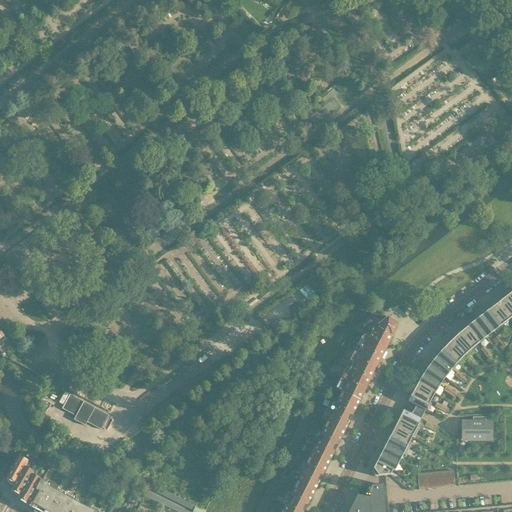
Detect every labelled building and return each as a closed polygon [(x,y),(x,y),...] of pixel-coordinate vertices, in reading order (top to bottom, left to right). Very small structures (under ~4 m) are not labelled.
[(511,317),(511,308),(504,298),(496,304),(509,320),(511,317)] [(509,320),(496,304),(489,310),(501,326),(509,320)] [(501,326),(489,310),(481,316),(494,332),(501,326)] [(494,332),(481,316),(474,322),(486,338),(494,332)] [(370,335),(368,338),(387,348),(392,337),(397,326),(388,318),(370,332),(370,335)] [(486,338),(474,322),(466,328),(478,344),(486,338)] [(337,325),(331,330),(335,336),(342,331),(337,325)] [(478,344),(466,328),(465,329),(464,329),(463,330),(462,331),(462,332),(461,332),(460,333),(459,334),(458,335),(471,350),(472,349),(473,348),(474,348),(474,347),(475,346),(476,346),(477,345),(478,344)] [(5,340),(0,333),(0,349),(2,352),(9,346),(10,346),(6,340),(5,340)] [(387,348),(368,338),(362,335),(360,339),(362,340),(359,347),(381,358),(387,348)] [(471,350),(458,335),(457,335),(456,336),(455,337),(454,338),(454,339),(453,340),(452,340),(451,341),(450,342),(464,356),(465,356),(466,355),(466,354),(467,353),(468,353),(469,352),(470,351),(470,350),(471,350)] [(464,356),(450,342),(449,343),(448,344),(447,345),(446,346),(445,347),(444,348),(443,349),(443,350),(457,363),(458,362),(459,362),(460,361),(460,360),(461,359),(462,359),(463,358),(463,357),(464,356)] [(381,358),(359,347),(356,353),(354,352),(351,357),(376,369),(381,358)] [(457,363),(443,350),(442,350),(441,351),(440,352),(439,353),(439,354),(438,355),(437,356),(436,357),(436,358),(451,370),(452,370),(452,369),(453,368),(454,367),(454,366),(455,366),(456,365),(457,364),(457,363)] [(376,369),(351,357),(349,361),(352,362),(348,369),(370,380),(376,369)] [(451,370),(436,358),(435,359),(434,359),(433,360),(433,361),(432,362),(431,363),(430,364),(430,365),(429,366),(445,378),(446,377),(446,376),(447,375),(448,375),(448,374),(449,373),(450,372),(450,371),(451,370)] [(217,364),(213,368),(217,374),(222,370),(217,364)] [(445,378),(429,366),(428,367),(428,368),(427,369),(426,370),(426,371),(425,372),(424,373),(424,374),(423,375),(440,386),(440,385),(441,384),(441,383),(442,382),(443,381),(443,380),(444,380),(444,379),(445,378)] [(370,380),(348,369),(345,375),(343,373),(341,378),(365,390),(370,380)] [(440,386),(423,375),(422,376),(422,377),(421,378),(420,379),(420,380),(419,381),(418,382),(418,383),(417,384),(434,394),(435,393),(436,392),(436,391),(437,390),(437,389),(438,388),(439,387),(440,386)] [(365,390),(341,378),(338,383),(340,384),(337,390),(341,392),(360,401),(365,390)] [(181,390),(180,392),(185,398),(200,387),(195,381),(193,380),(181,390)] [(320,382),(279,465),(285,468),(327,385),(320,382)] [(434,394),(417,384),(412,393),(430,402),(434,394)] [(360,401),(341,392),(335,404),(333,403),(327,414),(329,415),(326,421),(335,426),(332,432),(342,437),(360,401)] [(430,402),(412,393),(412,394),(408,401),(408,402),(425,411),(426,411),(426,410),(430,403),(430,402)] [(108,415),(70,395),(62,409),(76,417),(74,420),(85,426),(87,422),(101,430),(108,415)] [(163,405),(158,408),(163,414),(167,411),(163,405)] [(421,420),(403,411),(403,412),(399,419),(398,420),(416,429),(420,421),(421,420)] [(491,439),(491,423),(488,423),(488,417),(472,417),(472,423),(462,423),(462,439),(491,439)] [(416,429),(398,420),(394,428),(412,437),(414,438),(418,430),(416,429)] [(335,426),(326,421),(320,433),(318,432),(312,444),(314,445),(308,458),(317,462),(320,456),(330,461),(342,437),(332,432),(335,426)] [(412,437),(394,428),(390,437),(407,446),(412,437)] [(407,446),(390,437),(385,445),(403,454),(405,455),(410,447),(407,446)] [(232,443),(225,439),(222,443),(229,448),(232,443)] [(13,487),(24,468),(27,463),(34,449),(26,445),(22,451),(29,455),(25,462),(18,458),(6,480),(8,484),(13,487)] [(403,454),(385,445),(381,454),(399,463),(403,454)] [(399,463),(381,454),(376,462),(392,470),(394,471),(399,463)] [(42,466),(47,457),(43,455),(43,456),(42,456),(39,462),(38,464),(42,466)] [(317,462),(308,458),(305,463),(303,463),(297,474),(299,475),(295,482),(305,486),(302,492),(312,497),(330,461),(320,456),(317,462)] [(390,475),(392,470),(376,462),(372,471),(372,472),(372,473),(372,474),(374,477),(390,475)] [(24,468),(13,487),(11,491),(14,494),(19,497),(31,475),(33,473),(24,468)] [(31,475),(19,497),(18,499),(26,504),(40,480),(31,475)] [(273,477),(255,511),(262,511),(279,480),(273,477)] [(424,480),(418,481),(419,491),(454,488),(453,477),(447,478),(441,478),(435,479),(430,480),(424,480)] [(39,511),(56,511),(65,498),(47,488),(49,485),(40,480),(26,504),(39,511)] [(305,486),(295,482),(290,494),(288,493),(282,504),(284,505),(280,511),(304,511),(312,497),(302,492),(305,486)] [(147,488),(169,499),(171,494),(149,483),(147,488)] [(384,511),(382,486),(361,487),(348,511),(384,511)] [(145,492),(143,496),(165,507),(167,502),(145,492)] [(171,500),(193,511),(195,506),(174,495),(171,500)] [(65,498),(56,511),(67,511),(73,502),(65,498)] [(78,511),(82,507),(73,502),(67,511),(78,511)] [(188,511),(170,503),(168,508),(176,511),(188,511)]
